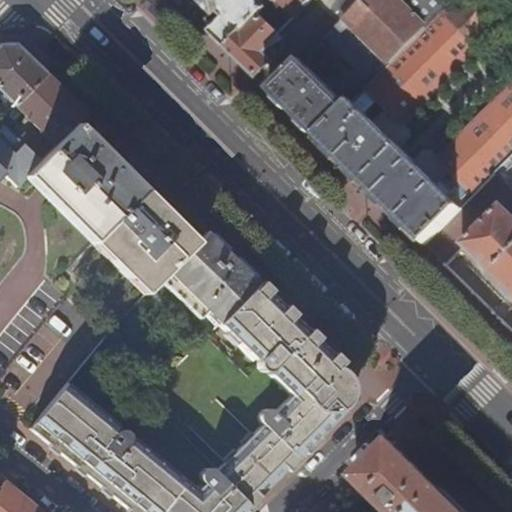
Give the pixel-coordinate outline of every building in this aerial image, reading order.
[(213,36),(224,48),(264,7),(257,0),(198,0),(213,14),(216,11),(221,17),(208,31),(213,36)] [(251,73),(255,78),(271,61),(264,54),(281,37),(277,33),(310,0),(271,0),(264,7),(224,48),(251,73)] [(324,0),(345,19),(362,0),(324,0)] [(382,64),(387,68),(441,14),(452,2),(449,0),(362,0),(345,19),(325,38),(367,79),(382,64)] [(498,9),(489,0),(454,0),(452,2),(441,14),(477,48),(496,30),(487,21),(498,9)] [(366,187),(423,244),(460,207),(437,185),(451,170),(454,174),(450,179),(458,186),(462,182),(474,193),(496,171),(511,155),(511,84),(439,158),(432,151),(426,150),(415,161),(401,147),(411,136),(411,130),(404,122),(477,48),(441,14),(387,68),(367,88),(386,107),(372,122),(353,102),(348,107),(317,139),(366,187)] [(322,41),(313,51),(320,59),(329,49),(322,41)] [(21,50),(43,72),(51,64),(29,42),(21,50)] [(14,105),(45,74),(43,72),(21,50),(14,43),(0,43),(0,98),(4,103),(7,99),(14,105)] [(293,116),(317,139),(348,107),(303,61),(271,93),(293,116)] [(76,122),(85,113),(65,94),(45,74),(14,105),(54,145),(76,122)] [(15,114),(11,109),(7,112),(13,117),(15,114)] [(15,185),(27,172),(40,160),(19,140),(0,120),(0,169),(2,172),(15,185)] [(96,239),(139,193),(79,133),(83,130),(76,122),(54,145),(48,151),(40,160),(27,172),(96,239)] [(19,140),(40,160),(48,151),(38,141),(35,143),(24,133),(19,140)] [(511,155),(496,171),(511,186),(511,184),(511,155)] [(163,275),(191,246),(139,193),(96,239),(148,290),(163,275)] [(511,216),(502,206),(462,246),(483,266),(484,265),(511,292),(511,216)] [(216,323),(256,282),(230,256),(205,231),(191,246),(163,275),(214,326),(216,323)] [(217,324),(257,283),(256,282),(216,323),(217,324)] [(271,376),(310,336),(257,283),(217,324),(254,361),(257,357),(259,359),(257,363),(257,367),(258,369),(262,373),(266,373),(270,370),(272,372),(269,375),(270,377),(271,376)] [(417,308),(414,312),(480,378),(487,372),(420,305),(417,308)] [(343,377),(347,372),(325,351),(310,336),(271,376),(270,377),(290,396),(273,413),(267,410),(261,410),(257,415),(257,420),(261,425),(239,448),(273,481),(305,449),(347,406),(343,404),(346,396),(347,386),(343,377)] [(89,477),(129,428),(126,427),(121,427),(118,430),(115,428),(118,424),(66,382),(28,427),(65,457),(89,477)] [(132,511),(143,511),(178,473),(135,438),(132,442),(130,440),(132,435),(131,431),(129,428),(89,477),(110,494),(132,511)] [(460,511),(393,444),(369,468),(370,470),(357,483),(386,511),(460,511)] [(240,511),(257,496),(273,481),(239,448),(215,471),(211,467),(209,466),(204,467),(201,469),(200,473),(239,511),(240,511)] [(239,511),(200,473),(201,479),(204,482),(198,489),(178,473),(143,511),(239,511)] [(37,511),(21,498),(2,482),(0,485),(0,511),(37,511)]
